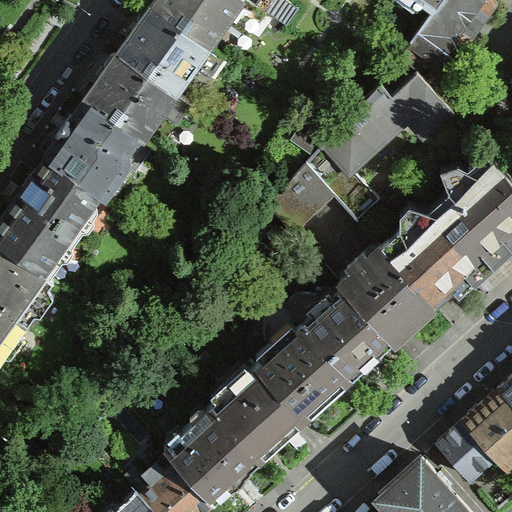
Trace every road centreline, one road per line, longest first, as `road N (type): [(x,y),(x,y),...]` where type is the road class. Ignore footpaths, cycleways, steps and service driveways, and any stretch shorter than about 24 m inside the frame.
road 1 (residential): [(511,323),(302,511)]
road 2 (residential): [(0,157),(110,0)]
